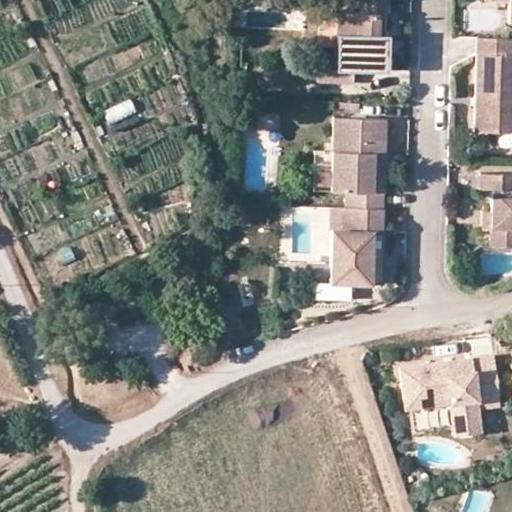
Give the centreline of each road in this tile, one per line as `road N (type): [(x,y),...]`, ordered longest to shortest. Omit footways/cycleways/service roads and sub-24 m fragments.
road 1 (residential): [(76,467),(245,362),(425,316)]
road 2 (residential): [(425,316),(434,0)]
road 3 (track): [(76,467),(0,265)]
road 4 (unknown): [(340,333),(385,394),(424,511)]
